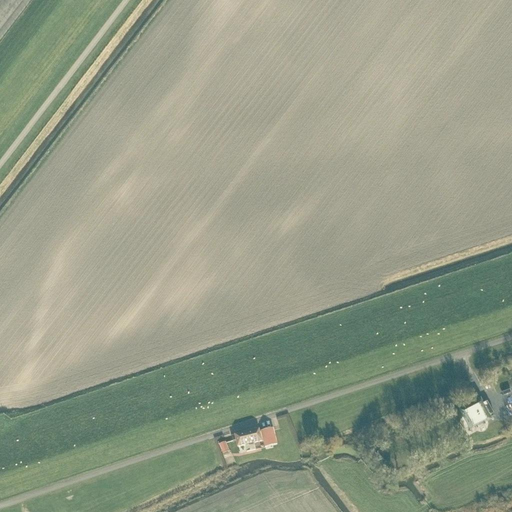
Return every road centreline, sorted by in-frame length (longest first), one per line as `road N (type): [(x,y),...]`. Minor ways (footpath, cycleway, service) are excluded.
road 1 (unclassified): [(0,506),(511,337)]
road 2 (unclassified): [(0,165),(127,0)]
